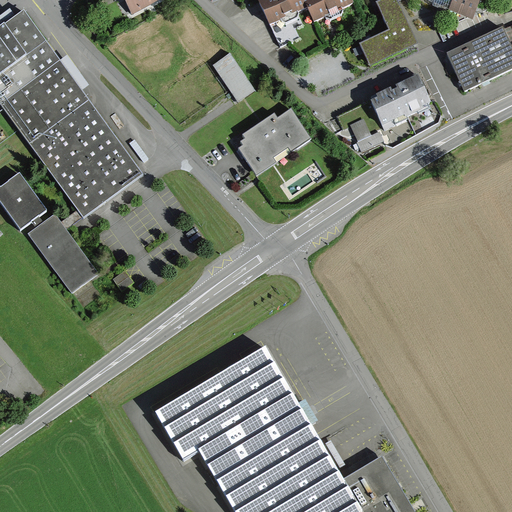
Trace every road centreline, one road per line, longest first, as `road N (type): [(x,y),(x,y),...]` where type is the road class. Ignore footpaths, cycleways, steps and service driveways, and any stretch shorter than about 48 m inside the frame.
road 1 (residential): [(511,19),(320,106),(200,0)]
road 2 (tertiary): [(272,248),(0,445)]
road 3 (unclassified): [(50,8),(272,248)]
road 4 (unclassified): [(446,511),(282,242)]
road 5 (tertiary): [(511,107),(282,242)]
